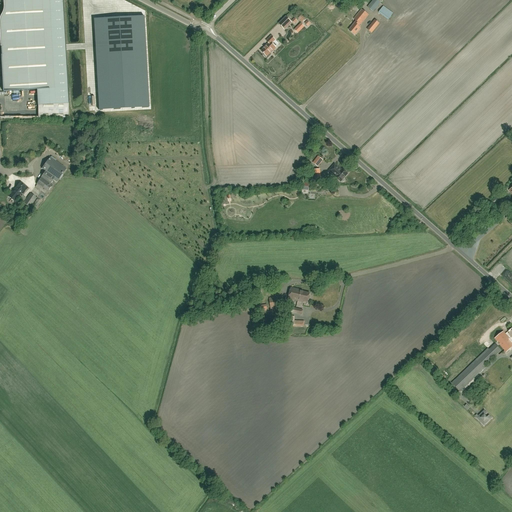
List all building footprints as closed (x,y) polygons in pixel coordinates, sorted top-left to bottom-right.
[(49,89),(43,0),(28,0),(3,1),(4,6),(4,7),(3,11),(2,14),(1,17),(0,17),(0,42),(0,47),(1,47),(1,55),(1,56),(3,92),(37,90),(49,89)] [(43,0),(49,89),(37,90),(38,103),(68,103),(65,52),(65,44),(62,0),(43,0)] [(373,12),(381,2),(377,0),(373,0),(368,7),(373,12)] [(388,20),(393,13),(383,6),(378,13),(388,20)] [(361,25),(368,15),(362,9),(354,19),(356,21),(349,30),(355,35),(360,28),(358,26),(360,24),(361,25)] [(94,19),(99,110),(149,108),(144,17),(94,19)] [(291,22),(286,17),(279,24),(284,29),(291,22)] [(367,29),(372,33),(379,24),(375,20),(367,29)] [(296,27),(300,31),(305,27),(301,23),(296,27)] [(271,55),(270,53),(275,48),(272,44),(275,40),(271,36),(267,41),(269,43),(261,51),(264,54),(264,56),(267,59),(271,55)] [(68,103),(38,103),(38,119),(68,119),(68,103)] [(50,157),(42,169),(46,171),(37,184),(37,185),(36,187),(46,194),(52,185),(50,184),(53,180),(57,183),(58,181),(67,169),(50,157)] [(318,166),(323,160),(318,157),(313,163),(318,166)] [(342,169),(341,170),(335,165),(329,171),(336,177),(335,177),(341,182),(348,174),(346,172),(346,171),(344,170),(343,170),(342,169)] [(16,188),(16,189),(22,193),(23,194),(28,188),(21,182),(16,188)] [(22,193),(16,189),(15,190),(15,189),(8,197),(14,202),(20,195),(21,195),(22,193)] [(30,193),(24,203),(30,207),(37,198),(30,193)] [(511,273),(507,269),(502,274),(511,283),(511,273)] [(302,291),(298,290),(291,288),(288,299),(303,302),(304,301),(308,302),(310,294),(301,292),(302,291)] [(271,310),(284,308),(282,296),(269,298),(271,310)] [(439,369),(490,321),(488,319),(495,312),(493,309),(442,356),(440,353),(432,361),(439,369)] [(293,321),(294,316),(289,316),(289,325),(303,326),(303,321),(293,321)] [(484,333),(487,336),(503,320),(501,317),(484,333)] [(504,320),(486,337),(489,340),(507,323),(504,320)] [(511,331),(509,334),(511,337),(509,339),(503,332),(495,339),(506,352),(511,347),(511,344),(511,343),(511,341),(511,331)] [(484,410),(476,418),(484,426),(492,418),(489,415),(486,418),(484,416),(487,413),(484,410)]
